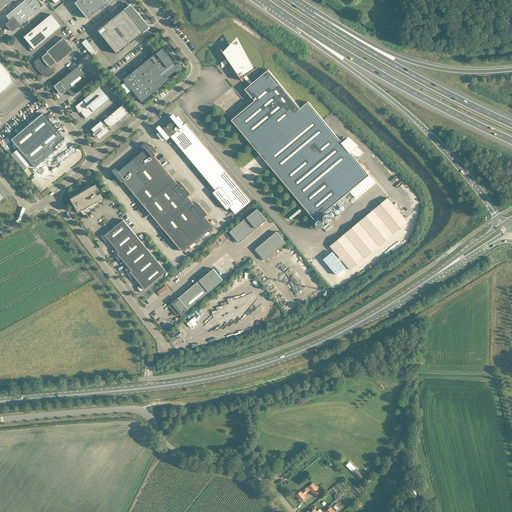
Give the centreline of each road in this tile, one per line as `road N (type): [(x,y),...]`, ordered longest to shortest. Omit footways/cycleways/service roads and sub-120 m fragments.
road 1 (primary): [(438,272),(367,318),(267,363),(182,383),(0,401)]
road 2 (unknown): [(196,66),(213,79),(194,106),(203,125),(278,216),(311,236),(332,229),(384,180),(359,138),(332,118)]
road 3 (unclassified): [(0,418),(139,409),(172,449),(245,470),(290,511)]
road 4 (motorway): [(297,23),(431,134),(504,222)]
road 5 (motorway): [(297,23),(511,140)]
road 6 (motorway): [(511,124),(311,16)]
road 7 (unclassified): [(97,158),(196,70),(195,56),(148,0)]
road 8 (motorway): [(511,69),(425,65),(311,16)]
road 9 (unclassified): [(166,348),(51,197)]
road 10 (unclassified): [(97,158),(0,41)]
road 11 (unknown): [(168,23),(113,71),(146,114)]
road 12 (unknown): [(243,241),(140,314)]
road 13 (unknown): [(263,268),(290,303),(306,298),(311,290),(295,260),(278,256)]
